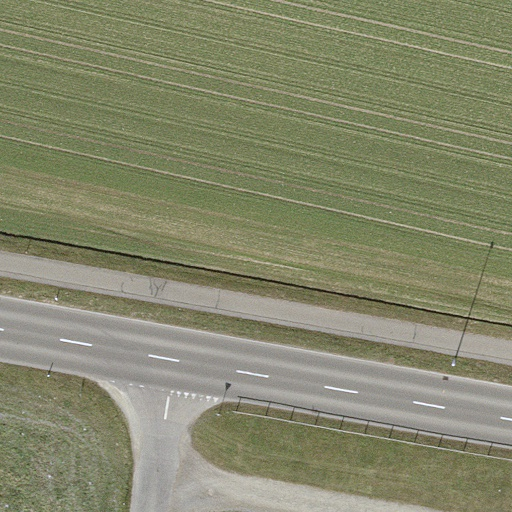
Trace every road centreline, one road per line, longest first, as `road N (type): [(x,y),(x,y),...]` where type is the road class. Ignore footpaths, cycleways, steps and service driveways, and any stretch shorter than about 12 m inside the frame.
road 1 (tertiary): [(0,330),(511,418)]
road 2 (track): [(341,511),(170,486)]
road 3 (track): [(165,511),(176,363)]
